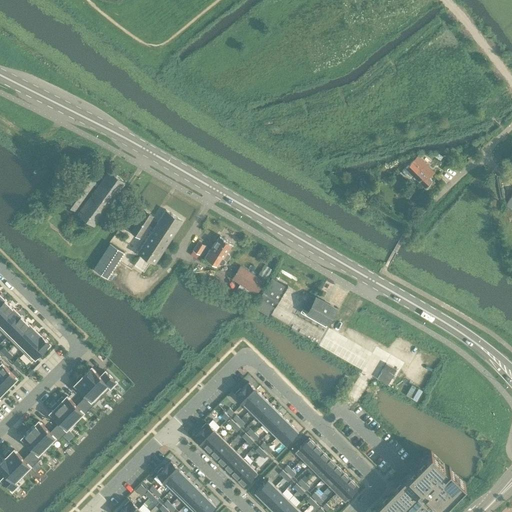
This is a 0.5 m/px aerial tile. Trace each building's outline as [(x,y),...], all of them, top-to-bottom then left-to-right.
[(406,167),(403,170),(410,177),(413,174),(425,187),(432,180),(429,177),(434,172),(417,156),(406,167)] [(120,178),(114,174),(109,170),(99,184),(95,181),(86,174),(65,202),(75,209),(94,184),(97,186),(78,213),(94,224),(125,182),(120,178)] [(156,223),(137,251),(141,254),(151,260),(155,263),(162,252),(179,225),(182,220),(177,217),(171,213),(166,210),(162,215),(156,223)] [(131,232),(139,237),(153,216),(145,211),(131,232)] [(211,249),(210,248),(205,256),(216,264),(221,256),(226,259),(230,254),(226,252),(232,243),(232,244),(232,243),(220,235),(211,249)] [(196,258),(199,253),(205,245),(199,241),(190,254),(196,258)] [(110,242),(93,268),(107,277),(124,252),(110,242)] [(232,278),(240,284),(256,294),(264,281),(240,266),(232,278)] [(259,298),(274,307),(282,294),(267,284),(259,298)] [(0,294),(0,310),(8,302),(4,298),(0,294)] [(302,308),(308,311),(328,323),(336,308),(316,296),(316,297),(310,294),(302,308)] [(259,298),(254,305),(269,315),(270,313),(274,307),(259,298)] [(8,302),(0,310),(0,326),(16,310),(12,306),(13,306),(8,302)] [(16,310),(0,326),(0,329),(7,336),(25,318),(21,314),(20,314),(16,310)] [(25,318),(7,336),(15,344),(33,326),(29,322),(25,318)] [(33,326),(15,344),(23,352),(41,334),(33,326)] [(41,334),(23,352),(32,361),(40,353),(41,354),(46,349),(45,348),(49,343),(49,342),(41,334)] [(0,361),(0,376),(8,385),(16,377),(0,361)] [(386,363),(377,378),(388,384),(396,370),(386,363)] [(92,367),(83,375),(103,395),(116,381),(105,371),(100,375),(92,367)] [(78,381),(75,384),(86,395),(81,400),(89,408),(103,395),(83,375),(82,376),(81,374),(76,379),(78,381)] [(0,391),(1,393),(8,385),(0,376),(0,391)] [(256,389),(249,382),(241,389),(240,388),(235,393),(236,394),(236,395),(243,402),(256,389)] [(263,396),(256,389),(243,402),(250,409),(263,396)] [(62,396),(57,401),(59,403),(58,404),(74,420),(83,411),(84,413),(89,408),(81,400),(76,404),(67,395),(64,398),(62,396)] [(270,403),(263,396),(250,409),(257,416),(270,403)] [(53,409),(50,412),(59,421),(54,426),(63,435),(68,430),(66,428),(74,420),(58,404),(56,402),(51,407),(53,409)] [(277,409),(270,403),(257,416),(264,423),(277,409)] [(283,416),(277,409),(264,423),(270,429),(283,416)] [(290,423),(283,416),(270,429),(277,436),(290,423)] [(202,428),(195,436),(202,444),(215,430),(219,425),(220,425),(213,418),(208,423),(207,424),(206,423),(201,427),(202,428)] [(35,423),(30,428),(48,446),(47,444),(55,436),(58,440),(63,435),(54,426),(50,431),(39,420),(35,424),(35,423)] [(297,430),(290,423),(277,436),(284,443),(297,430)] [(25,434),(22,437),(33,448),(28,453),(37,461),(42,456),(40,455),(48,446),(30,428),(25,433),(25,434)] [(215,430),(202,444),(209,450),(222,437),(215,430)] [(222,437),(209,450),(216,457),(229,444),(222,437)] [(316,444),(309,437),(296,450),(303,457),(316,444)] [(229,444),(216,457),(223,464),(236,451),(229,444)] [(323,451),(316,444),(303,457),(310,464),(323,451)] [(9,450),(4,454),(6,456),(5,457),(23,475),(32,466),(37,461),(28,453),(23,458),(14,448),(11,452),(9,450)] [(236,451),(223,464),(230,471),(243,457),(236,451)] [(330,458),(323,451),(310,464),(317,471),(330,458)] [(448,468),(431,451),(407,475),(371,511),(436,511),(440,508),(465,483),(449,467),(448,468)] [(0,468),(6,474),(1,479),(12,490),(18,484),(14,481),(21,473),(23,475),(5,457),(0,462),(0,468)] [(243,457),(230,471),(236,477),(249,464),(243,457)] [(336,465),(330,458),(317,471),(323,478),(336,465)] [(158,473),(165,481),(178,468),(171,460),(163,468),(162,467),(157,472),(158,473)] [(249,464),(236,477),(244,484),(257,471),(249,464)] [(343,471),(336,465),(323,478),(330,484),(343,471)] [(186,475),(178,468),(165,481),(172,488),(186,475)] [(350,478),(343,471),(330,484),(337,491),(350,478)] [(186,475),(172,488),(180,495),(193,482),(186,475)] [(268,478),(255,491),(262,499),(275,485),(268,478)] [(358,486),(350,478),(337,491),(345,499),(346,498),(347,499),(351,494),(350,493),(358,486)] [(200,489),(193,482),(180,495),(187,502),(200,489)] [(275,485),(262,499),(269,505),(282,492),(275,485)] [(207,497),(200,489),(187,502),(194,510),(207,497)] [(282,492),(269,505),(275,511),(289,499),(282,492)] [(289,499),(275,511),(289,511),(296,506),(299,502),(293,495),(289,499)] [(215,504),(207,497),(194,510),(196,511),(207,511),(215,504)] [(125,506),(119,511),(134,511),(138,508),(131,500),(130,501),(129,500),(124,505),(125,506)] [(138,508),(134,511),(148,511),(151,510),(143,503),(138,508)]
